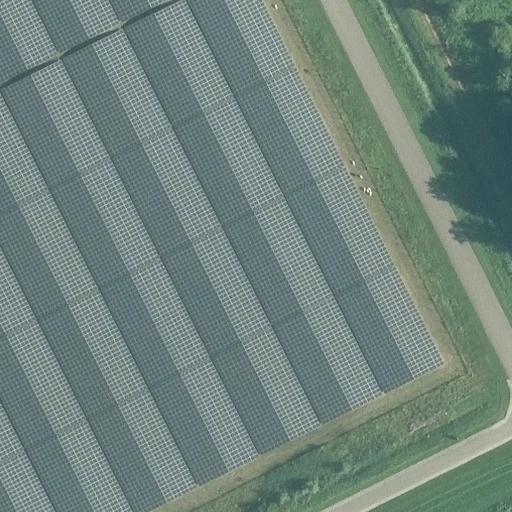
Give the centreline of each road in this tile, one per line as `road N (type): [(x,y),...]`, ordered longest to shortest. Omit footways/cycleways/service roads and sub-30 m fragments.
road 1 (unclassified): [(511,347),(337,0)]
road 2 (unclassified): [(343,511),(511,429)]
